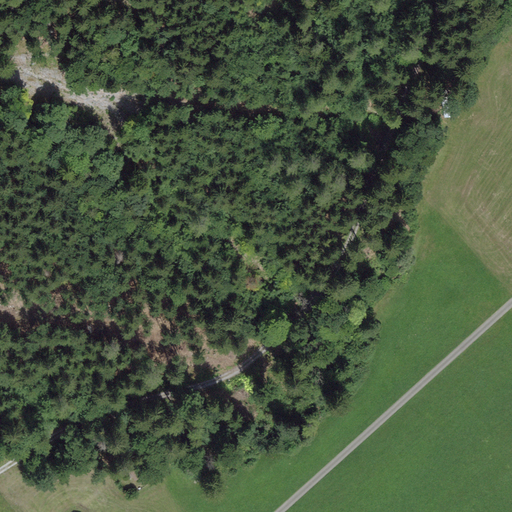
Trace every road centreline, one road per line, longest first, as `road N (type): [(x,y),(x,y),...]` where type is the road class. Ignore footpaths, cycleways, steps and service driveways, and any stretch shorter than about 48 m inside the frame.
road 1 (track): [(0,471),(74,425),(147,394),(318,289),(438,0)]
road 2 (unclassified): [(285,511),(511,307)]
